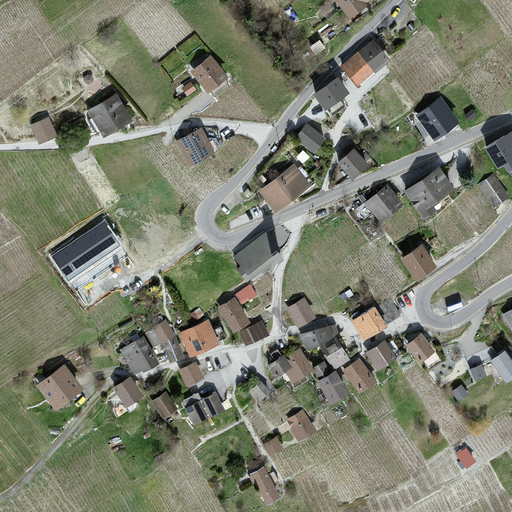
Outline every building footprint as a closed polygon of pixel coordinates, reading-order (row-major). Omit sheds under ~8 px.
[(337,0),(355,20),(372,8),(370,6),(377,0),(337,0)] [(377,43),(343,68),(363,87),(395,61),(377,43)] [(213,58),(194,74),(212,95),(232,79),(213,58)] [(343,79),(317,95),(330,111),(355,93),(343,79)] [(116,92),(87,110),(104,138),(133,119),(116,92)] [(444,99),(418,117),(438,142),(462,123),(444,99)] [(48,116),(30,124),(39,144),(57,135),(48,116)] [(310,124),(299,141),(317,156),(328,139),(310,124)] [(206,127),(179,141),(193,167),(219,152),(206,127)] [(511,134),(489,149),(502,170),(511,163),(511,134)] [(356,149),(341,165),(357,181),(373,165),(356,149)] [(296,166),(260,193),(279,214),(314,186),(296,166)] [(443,168),(406,192),(429,223),(442,214),(437,207),(460,190),(443,168)] [(511,198),(495,176),(480,186),(497,208),(511,198)] [(390,185),(367,204),(386,224),(407,204),(390,185)] [(119,246),(104,224),(54,257),(69,280),(119,246)] [(266,231),(233,257),(248,275),(280,249),(266,231)] [(427,246),(404,259),(422,281),(442,266),(427,246)] [(238,297),(220,307),(238,332),(256,323),(238,297)] [(308,299),(289,310),(302,329),(320,318),(308,299)] [(376,309),(352,322),(365,341),(390,326),(376,309)] [(511,309),(503,314),(511,327),(511,309)] [(168,320),(154,329),(165,342),(178,335),(168,320)] [(211,320),(184,331),(181,335),(194,356),(223,343),(211,320)] [(263,322),(238,332),(248,344),(272,335),(263,322)] [(335,327),(302,335),(309,350),(320,348),(324,348),(338,339),(340,334),(335,327)] [(147,335),(123,351),(137,375),(163,361),(147,335)] [(425,336),(408,346),(423,364),(440,353),(425,336)] [(165,342),(164,342),(173,362),(188,357),(177,337),(165,342)] [(324,348),(320,348),(334,369),(353,362),(338,339),(324,348)] [(388,342),(368,354),(381,370),(400,359),(388,342)] [(301,349),(288,358),(294,366),(282,375),(292,387),(316,370),(301,349)] [(511,355),(509,352),(494,362),(511,383),(511,355)] [(286,355),(269,366),(278,377),(282,375),(294,366),(288,358),(286,355)] [(362,359),(343,372),(361,393),(380,383),(362,359)] [(469,364),(473,375),(485,370),(480,359),(469,364)] [(198,363),(181,370),(190,385),(207,377),(198,363)] [(68,365),(38,387),(59,411),(88,388),(68,365)] [(338,371),(319,382),(336,405),(354,393),(338,371)] [(130,376),(113,387),(126,407),(143,396),(130,376)] [(263,383),(251,393),(261,402),(273,392),(263,383)] [(203,391),(183,402),(197,425),(227,408),(218,392),(207,399),(203,391)] [(167,392),(152,402),(166,419),(184,410),(167,392)] [(305,411),(287,420),(301,441),(318,430),(305,411)] [(269,452),(282,444),(276,434),(263,442),(269,452)] [(467,445),(457,450),(464,463),(474,457),(467,445)] [(268,466),(253,475),(272,503),(286,495),(268,466)]
